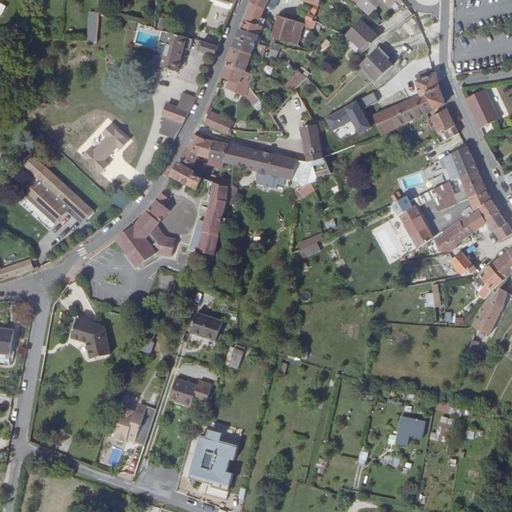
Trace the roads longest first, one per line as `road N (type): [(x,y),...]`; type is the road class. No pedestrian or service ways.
road 1 (residential): [(245,0),(193,126),(158,184),(133,216),(44,282)]
road 2 (residential): [(511,214),(450,86),(445,12)]
road 3 (unclassified): [(44,282),(16,448)]
road 4 (residential): [(155,495),(16,448)]
